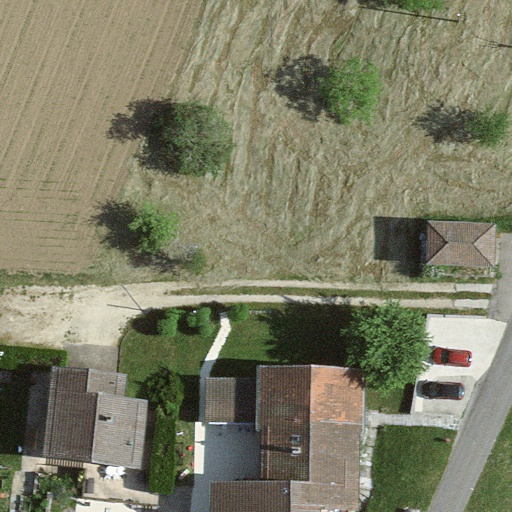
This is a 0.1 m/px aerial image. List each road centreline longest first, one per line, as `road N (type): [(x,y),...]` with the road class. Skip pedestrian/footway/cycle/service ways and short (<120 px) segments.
road 1 (track): [(92,293),(511,301)]
road 2 (unclassified): [(511,357),(443,511)]
